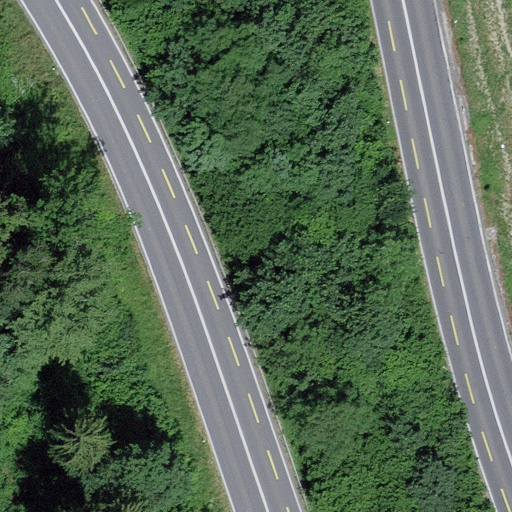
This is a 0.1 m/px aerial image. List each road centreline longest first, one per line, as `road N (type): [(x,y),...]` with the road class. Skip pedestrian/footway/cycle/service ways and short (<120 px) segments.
road 1 (primary): [(70,0),(187,228),(280,511)]
road 2 (primary): [(511,458),(456,258),(398,0)]
